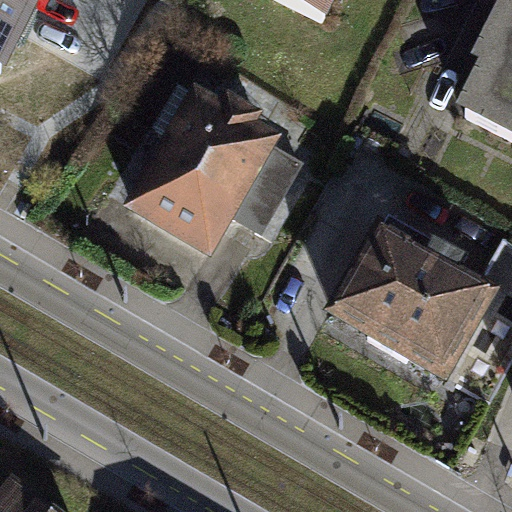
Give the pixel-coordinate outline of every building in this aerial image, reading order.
[(0,0),(0,72),(35,0),(0,0)] [(266,0),(323,28),(337,0),(266,0)] [(511,143),(511,0),(507,0),(451,114),(511,143)] [(129,224),(206,263),(269,140),(191,101),(129,224)] [(374,233),(326,316),(445,384),(493,302),(374,233)] [(511,246),(509,245),(490,286),(511,296),(511,246)] [(0,501),(0,511),(34,511),(7,492),(0,501)]
